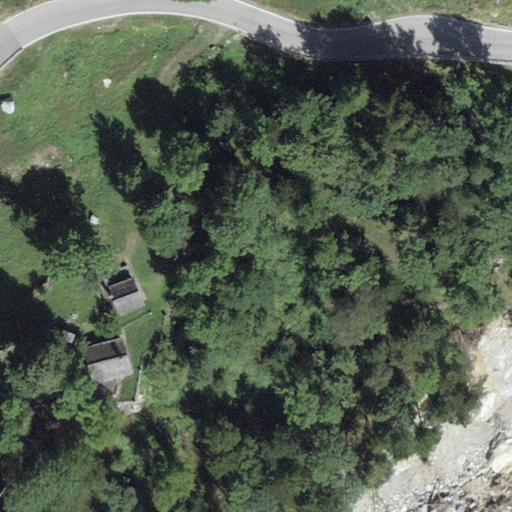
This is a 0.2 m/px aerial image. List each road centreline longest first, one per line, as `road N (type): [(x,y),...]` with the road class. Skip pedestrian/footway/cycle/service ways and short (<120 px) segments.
road 1 (unclassified): [(511,47),(432,39),(319,44),(211,7),(164,0)]
road 2 (unclassified): [(135,0),(63,13),(0,44)]
